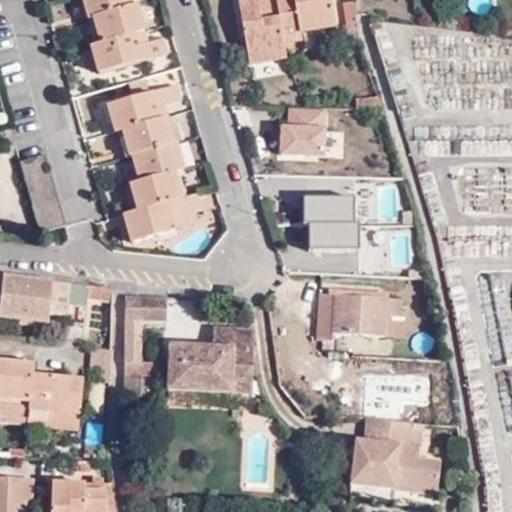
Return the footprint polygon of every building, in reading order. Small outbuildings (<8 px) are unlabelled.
[(130,0),(84,0),(88,14),(93,13),(131,2),(130,0)] [(145,29),(136,0),(131,2),(93,13),(100,41),(145,29)] [(287,58),(284,42),(276,0),(238,0),(243,22),(249,21),(251,34),(245,35),(251,65),(287,58)] [(332,0),(276,0),(284,42),(302,38),(301,32),(337,25),(332,0)] [(243,22),(245,35),(251,34),(249,21),(243,22)] [(148,40),(145,29),(100,41),(91,44),(99,70),(167,53),(162,36),(148,40)] [(124,130),(167,118),(164,107),(181,102),(177,85),(109,104),(116,132),(124,130)] [(355,98),(356,108),(379,109),(375,96),(355,98)] [(193,163),(175,106),(167,109),(185,166),(193,163)] [(279,156),(322,157),(325,108),(290,107),(289,129),(280,129),(279,156)] [(174,143),(167,118),(124,130),(131,156),(134,155),(174,143)] [(22,157),(47,152),(44,141),(19,147),(22,157)] [(177,142),(174,143),(134,155),(141,182),(175,173),(185,169),(177,142)] [(26,172),(51,166),(47,152),(22,157),(26,172)] [(30,187),(55,180),(51,166),(26,172),(30,187)] [(175,173),(141,182),(131,184),(138,211),(182,199),(175,173)] [(34,201),(59,195),(55,180),(30,187),(34,201)] [(203,209),(199,194),(182,199),(138,211),(125,215),(132,243),(176,231),(172,218),(192,212),(203,209)] [(37,215),(63,208),(59,195),(34,201),(37,215)] [(303,199),(303,226),(308,226),(354,226),(354,199),(303,199)] [(66,223),(63,208),(37,215),(41,230),(66,223)] [(197,226),(192,212),(172,218),(176,231),(197,226)] [(359,226),(308,226),(308,252),(360,252),(359,226)] [(0,315),(49,320),(52,281),(3,275),(2,286),(0,301),(0,315)] [(86,298),(114,301),(114,296),(108,287),(67,282),(64,322),(83,325),(86,298)] [(328,294),(387,297),(387,291),(328,287),(328,294)] [(403,298),(387,297),(328,294),(320,293),(317,339),(333,340),(334,332),(385,335),(387,315),(402,316),(403,298)] [(167,319),(167,296),(126,295),(124,396),(149,397),(149,379),(141,378),(141,366),(142,319),(167,319)] [(233,378),(252,379),(253,352),(251,330),(212,327),(212,346),(202,345),(202,350),(193,350),(194,345),(170,344),(170,390),(233,391),(233,378)] [(112,356),(112,349),(107,348),(92,346),(91,354),(112,356)] [(111,371),(112,356),(91,354),(90,369),(102,370),(111,371)] [(321,358),(304,358),(305,390),(322,389),(321,358)] [(33,374),(34,363),(0,360),(0,400),(30,402),(33,374)] [(303,361),(288,361),(288,390),(303,390),(303,361)] [(156,367),(141,366),(141,378),(149,379),(155,379),(156,367)] [(110,383),(111,371),(102,370),(102,382),(110,383)] [(83,379),(33,374),(30,402),(28,425),(46,427),(48,412),(80,415),(83,379)] [(252,392),(252,379),(233,378),(233,391),(252,392)] [(0,422),(28,425),(30,402),(0,400),(0,422)] [(78,430),(80,415),(48,412),(46,427),(78,430)] [(422,423),(367,415),(363,440),(354,438),(353,446),(359,448),(357,460),(351,459),(348,484),(392,490),(433,495),(439,463),(416,459),(422,423)] [(32,511),(34,482),(0,478),(0,511),(32,511)] [(390,503),(392,490),(348,484),(346,496),(390,503)] [(107,511),(107,496),(87,495),(86,489),(54,485),(52,511),(107,511)]
